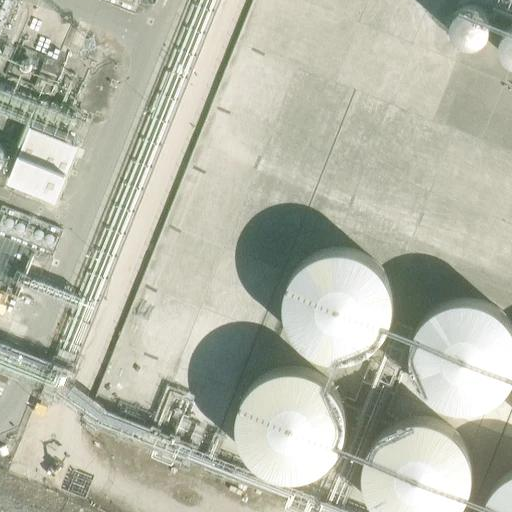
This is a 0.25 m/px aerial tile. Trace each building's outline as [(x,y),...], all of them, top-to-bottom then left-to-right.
[(465,5),(459,7),(454,11),(451,16),(450,22),(450,28),(452,34),(456,39),(461,42),(467,44),(474,44),(479,41),(484,37),(488,32),(489,26),(489,20),(487,14),(483,9),(477,6),(471,4),(465,5)] [(511,24),(508,26),(503,30),(499,35),(498,41),(498,48),(501,53),(505,58),(510,62),(511,62),(511,24)] [(61,197),(79,141),(55,133),(60,116),(48,112),(45,124),(29,119),(10,181),(61,197)] [(0,170),(1,170),(5,167),(7,163),(8,159),(8,154),(6,150),(3,147),(0,144),(0,170)] [(0,234),(0,279),(22,287),(36,247),(0,234)] [(322,246),(306,252),(293,263),(283,278),(279,295),(280,312),(287,328),(298,342),(312,351),(329,355),(347,354),(363,348),(376,337),(385,322),(390,305),(389,288),(382,272),(371,258),(357,249),(340,245),(322,246)] [(451,296),(435,302),(421,313),(412,328),(408,345),(409,362),(415,378),(426,392),(441,401),(458,405),(475,404),(491,398),(505,387),(511,375),(511,324),(511,322),(500,308),(485,299),(468,295),(451,296)] [(275,364),(259,370),(245,381),(236,396),(232,413),(233,430),(239,446),(250,459),(265,469),(282,473),(299,472),(315,466),(329,455),(338,440),(342,423),(341,406),(335,390),(324,376),(309,367),(292,363),(275,364)] [(403,414),(387,420),(373,432),(364,446),(360,463),(361,480),(367,496),(378,510),(381,511),(448,511),(457,505),(466,490),(470,474),(469,456),(463,440),(452,427),(437,417),(420,413),(403,414)] [(511,511),(511,465),(506,468),(492,480),(483,494),(478,511),(511,511)]
